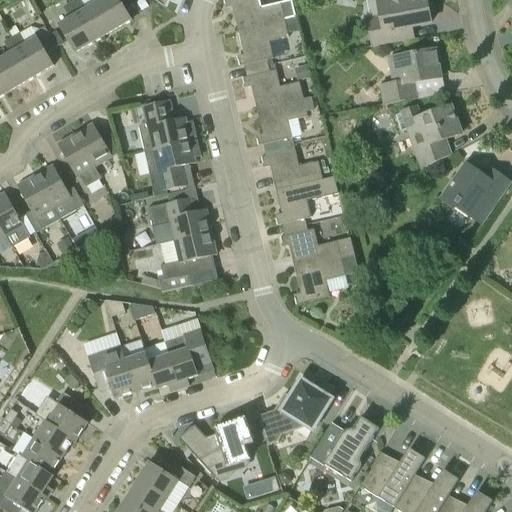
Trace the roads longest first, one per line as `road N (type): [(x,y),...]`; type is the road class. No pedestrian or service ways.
road 1 (residential): [(286,340),(262,295),(206,57)]
road 2 (residential): [(84,511),(151,417),(262,378),(286,340)]
road 3 (residential): [(0,166),(23,153),(46,118),(153,64),(206,57)]
road 4 (residential): [(386,400),(511,478)]
road 5 (residential): [(472,0),(489,82),(511,110)]
